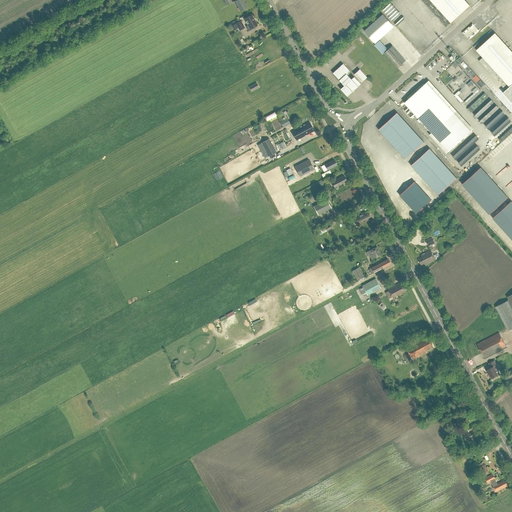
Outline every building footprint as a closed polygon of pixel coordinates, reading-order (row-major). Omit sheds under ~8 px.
[(247,7),(243,0),(236,0),(235,1),(240,10),(247,7)] [(470,5),(465,0),(422,0),(446,25),(450,21),(451,22),(470,5)] [(390,6),(383,13),(389,19),(396,12),(390,6)] [(379,13),(360,30),(372,42),(377,37),(391,25),(379,13)] [(256,25),(251,15),(245,18),(248,25),(246,26),(249,31),(253,29),(252,27),(256,25)] [(391,22),(396,26),(402,19),(397,15),(391,22)] [(394,27),(410,42),(417,34),(402,19),(394,27)] [(245,27),(241,21),(236,23),(236,24),(234,25),(236,29),(238,28),(239,30),(245,27)] [(472,24),(462,34),(468,40),(478,30),(472,24)] [(511,51),(495,33),(476,50),(483,57),(479,61),(510,94),(511,92),(511,51)] [(388,49),(377,37),(372,42),(383,54),(385,53),(398,67),(400,65),(403,65),(403,63),(406,61),(392,45),(388,49)] [(349,71),(343,64),(333,73),(339,80),(346,74),(349,71)] [(366,77),(359,69),(354,74),(361,82),(366,77)] [(269,73),(260,77),(264,85),(267,90),(271,88),(277,99),(285,95),(278,81),(273,84),(272,81),(273,81),(269,73)] [(350,79),(345,73),(338,80),(343,85),(339,88),(346,96),(359,83),(353,76),(350,79)] [(470,130),(427,82),(404,102),(448,150),(470,130)] [(259,87),(257,83),(250,87),(252,91),(259,87)] [(423,142),(396,112),(378,129),(404,158),(423,142)] [(290,123),(287,118),(280,122),(283,127),(290,123)] [(313,130),(310,122),(293,131),(297,139),(313,130)] [(488,132),(497,125),(494,122),(486,128),(488,132)] [(269,139),(262,143),(266,152),(265,152),(268,157),(277,152),(269,139)] [(456,178),(429,148),(411,165),(437,195),(456,178)] [(326,166),(327,170),(337,165),(334,159),(324,164),(326,166)] [(314,169),(309,160),(295,167),(300,177),(314,169)] [(290,170),(283,174),(285,180),(293,176),(290,170)] [(477,170),(458,187),(485,217),(504,200),(477,170)] [(334,188),(338,186),(347,181),(344,175),(331,182),(334,188)] [(414,181),(400,195),(417,213),(431,200),(414,181)] [(331,208),(326,199),(313,206),(318,215),(331,208)] [(511,208),(493,225),(511,246),(511,208)] [(371,217),(367,210),(362,213),(361,212),(354,216),(358,224),(361,222),(361,221),(371,217)] [(434,243),(432,237),(426,240),(429,246),(434,243)] [(381,254),(377,246),(366,252),(369,256),(370,256),(371,259),(381,254)] [(419,258),(419,259),(421,264),(421,263),(422,264),(425,263),(426,264),(436,259),(430,249),(421,255),(422,257),(419,258)] [(390,263),(388,258),(368,269),(371,274),(390,263)] [(364,276),(359,266),(352,271),(356,280),(364,276)] [(375,278),(362,285),(367,295),(380,288),(375,278)] [(405,291),(400,282),(395,285),(393,287),(393,286),(388,289),(392,297),(405,291)] [(511,327),(511,293),(507,297),(508,300),(495,306),(508,330),(511,327)] [(506,346),(499,332),(477,344),(484,358),(506,346)] [(434,347),(429,337),(424,339),(424,338),(407,347),(413,359),(426,352),(425,351),(434,347)] [(498,367),(494,360),(489,363),(491,367),(486,369),(491,378),(498,374),(495,368),(498,367)] [(457,424),(453,416),(448,419),(453,427),(457,424)] [(474,429),(472,425),(467,428),(468,430),(463,433),(467,442),(476,438),(476,436),(481,433),(478,427),(474,429)] [(495,478),(493,473),(485,477),(488,482),(490,481),(496,491),(508,485),(504,479),(497,483),(495,478)]
